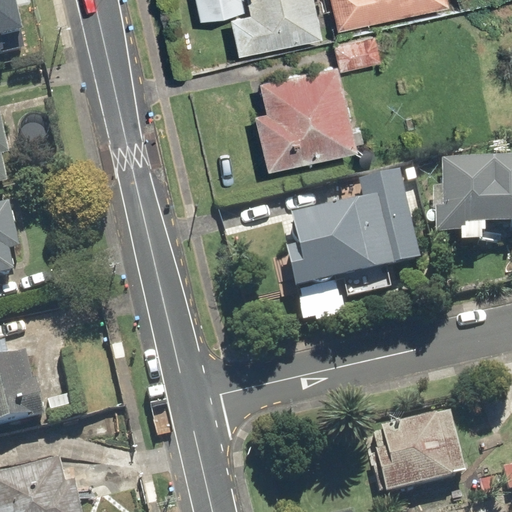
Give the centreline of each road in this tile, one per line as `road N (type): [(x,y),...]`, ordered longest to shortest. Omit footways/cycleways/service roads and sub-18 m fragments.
road 1 (tertiary): [(188,400),(93,0)]
road 2 (residential): [(188,400),(511,328)]
